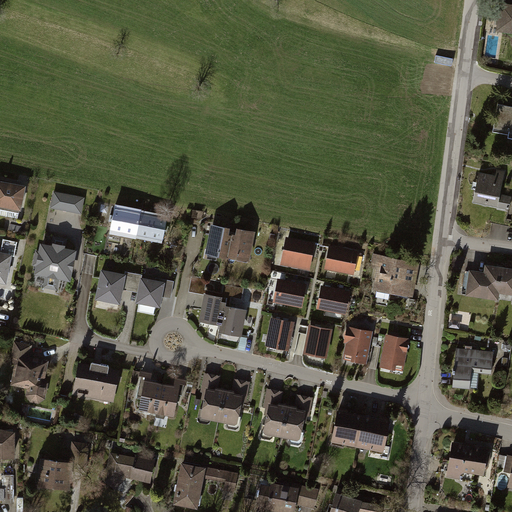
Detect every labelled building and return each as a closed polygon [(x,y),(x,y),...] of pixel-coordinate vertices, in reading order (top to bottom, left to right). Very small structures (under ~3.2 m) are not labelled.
[(511,5),(506,5),(502,32),(511,33),(511,5)] [(511,102),(499,100),(494,131),(511,134),(511,102)] [(504,180),(480,176),(474,204),(499,209),(504,180)] [(26,189),(0,184),(0,208),(21,213),(26,189)] [(85,197),(54,191),(51,208),(81,214),(85,197)] [(168,219),(115,209),(111,233),(123,236),(145,240),(163,243),(168,219)] [(205,256),(226,261),(232,232),(211,228),(205,256)] [(232,232),(226,261),(247,264),(254,237),(232,232)] [(315,248),(286,242),(281,264),(310,270),(315,248)] [(52,247),(41,245),(39,252),(36,251),(33,266),(36,266),(35,274),(45,276),(43,288),(58,291),(60,279),(70,281),(76,252),(65,250),(65,248),(53,246),(52,247)] [(12,253),(0,251),(0,281),(6,283),(12,253)] [(358,257),(329,251),(325,271),(354,277),(358,257)] [(419,264),(380,256),(373,291),(411,299),(419,264)] [(485,276),(469,273),(465,296),(501,303),(503,294),(511,295),(511,271),(487,267),(485,276)] [(125,275),(101,270),(96,300),(121,305),(124,290),(127,275),(125,275)] [(127,275),(124,290),(139,293),(142,278),(142,275),(125,272),(125,275),(127,275)] [(155,281),(142,278),(139,293),(137,303),(161,307),(163,298),(166,283),(155,281)] [(166,283),(163,298),(171,299),(174,281),(156,278),(155,281),(166,283)] [(307,288),(277,283),(274,303),(303,308),(307,288)] [(350,295),(322,290),(318,310),(346,315),(350,295)] [(221,329),(225,308),(226,301),(204,297),(199,324),(221,329)] [(244,312),(225,308),(221,329),(220,336),(239,340),(244,312)] [(295,324),(272,319),(266,346),(289,351),(295,324)] [(333,331),(310,327),(304,356),(327,360),(333,331)] [(373,333),(350,329),(344,363),(367,367),(373,333)] [(409,342),(387,338),(381,371),(403,375),(409,342)] [(12,388),(27,391),(25,397),(30,404),(40,405),(44,401),(45,395),(47,383),(44,382),(48,364),(30,359),(32,348),(14,344),(9,366),(17,367),(12,388)] [(497,356),(459,351),(454,389),(471,391),(473,375),(494,377),(497,356)] [(119,373),(79,365),(73,395),(113,403),(119,373)] [(211,374),(204,373),(196,417),(243,426),(252,381),(242,379),(236,378),(233,389),(218,386),(220,376),(211,374)] [(148,375),(143,374),(135,412),(175,421),(184,381),(178,380),(174,379),(172,389),(150,384),(152,375),(148,375)] [(276,392),(269,391),(261,432),(307,441),(315,398),(304,396),(297,395),(295,405),(284,403),(285,394),(276,392)] [(360,417),(336,412),(331,442),(355,446),(360,417)] [(360,417),(355,446),(383,451),(388,422),(360,417)] [(21,432),(0,427),(0,459),(22,460),(21,432)] [(89,442),(72,441),(70,453),(88,454),(89,442)] [(467,447),(453,444),(445,480),(459,483),(461,473),(467,447)] [(467,447),(461,473),(481,477),(487,451),(467,447)] [(149,482),(154,458),(135,454),(134,456),(110,451),(107,465),(99,475),(115,490),(127,477),(149,482)] [(74,461),(40,457),(36,484),(70,489),(74,461)] [(238,472),(180,461),(172,503),(197,508),(204,477),(221,480),(219,489),(234,492),(238,472)] [(14,474),(5,474),(5,500),(3,500),(2,503),(14,503),(14,474)] [(270,485),(260,483),(254,511),(270,511),(271,509),(285,511),(293,511),(295,504),(314,508),(319,489),(292,482),(292,485),(270,481),(270,485)] [(362,499),(335,490),(328,511),(379,511),(380,505),(369,501),(362,499)]
